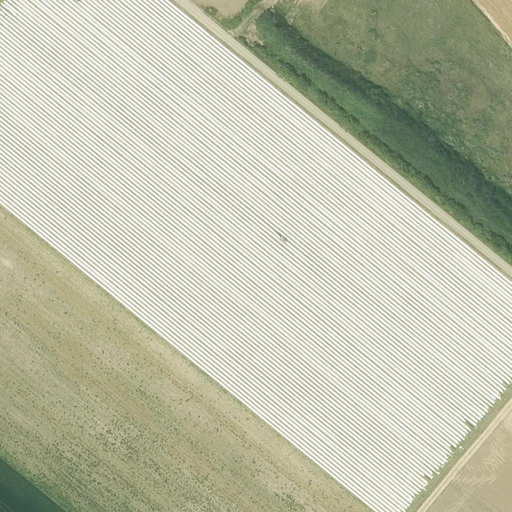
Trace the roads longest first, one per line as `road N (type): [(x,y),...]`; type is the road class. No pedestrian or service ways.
road 1 (unclassified): [(511,275),(176,0)]
road 2 (track): [(427,511),(511,410)]
